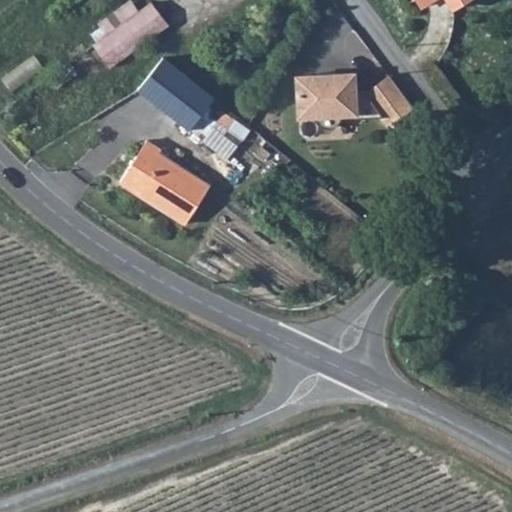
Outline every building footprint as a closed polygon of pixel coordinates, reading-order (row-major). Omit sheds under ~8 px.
[(148,3),(91,43),(105,68),(164,25),(148,3)] [(140,90),(143,96),(188,132),(212,99),(164,59),(140,90)] [(359,70),(297,72),(300,119),(387,114),(370,92),(360,93),(359,70)] [(390,75),(370,92),(387,114),(396,127),(419,110),(390,75)] [(122,179),(189,224),(211,187),(159,152),(162,148),(149,140),(122,179)]
